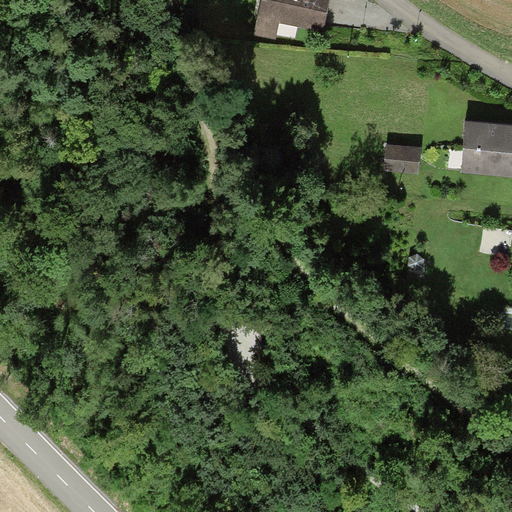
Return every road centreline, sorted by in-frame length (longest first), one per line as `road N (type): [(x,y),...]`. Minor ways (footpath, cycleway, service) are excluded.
road 1 (track): [(201,219),(225,339),(248,379),(417,511)]
road 2 (residential): [(386,0),(511,79)]
road 3 (tertiary): [(0,416),(94,511)]
